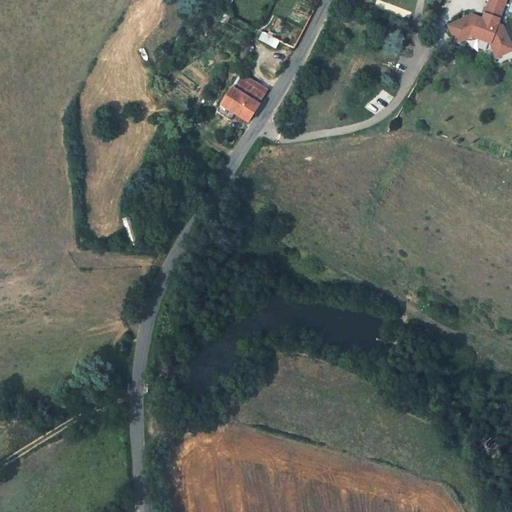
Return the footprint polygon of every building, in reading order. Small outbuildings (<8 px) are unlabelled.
[(489,1),(484,13),(499,19),(503,7),(489,1)] [(471,14),(448,25),(456,42),(470,35),(490,43),(496,57),(511,49),(511,47),(503,26),(497,24),(499,19),(484,13),(482,18),(471,14)] [(271,36),(262,32),(259,39),(276,48),(280,40),(271,36)] [(267,90),(241,73),(232,88),(258,105),(267,90)] [(247,123),(258,105),(232,88),(221,106),(247,123)]
